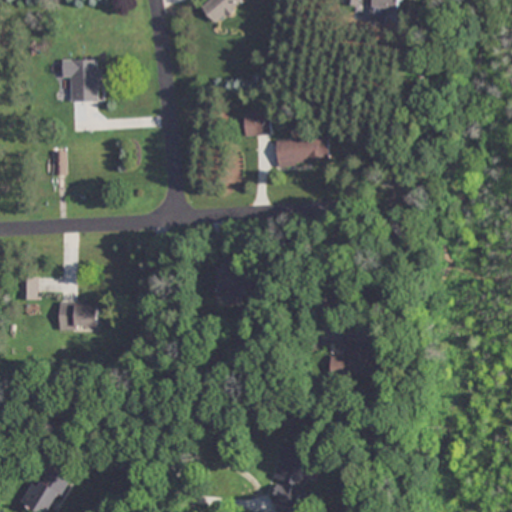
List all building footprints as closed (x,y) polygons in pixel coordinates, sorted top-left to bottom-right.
[(67,60),(67,101),(101,101),(101,60),(67,60)] [(275,114),(247,114),(247,136),(275,136),(275,114)] [(335,165),(333,138),(280,140),(281,168),(335,165)] [(75,300),(76,233),(61,233),(60,278),(33,277),(33,298),(39,299),(39,291),(60,292),(60,299),(75,300)] [(104,328),(104,302),(61,302),(61,328),(104,328)] [(384,328),(352,328),(352,356),(337,356),(337,375),(384,375),(384,328)] [(281,495),(304,501),(315,457),(292,451),(281,495)] [(41,511),(50,511),(73,480),(53,466),(28,503),(41,511)]
